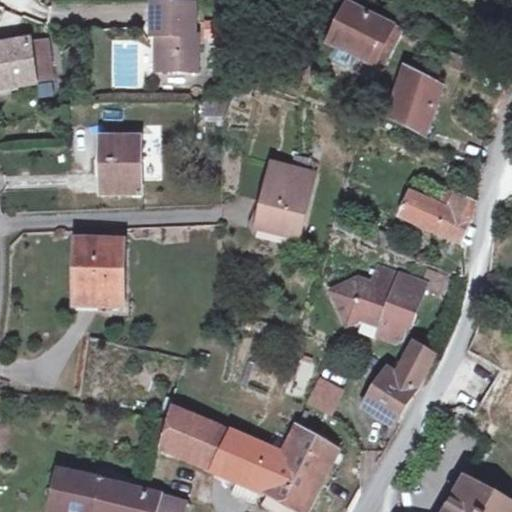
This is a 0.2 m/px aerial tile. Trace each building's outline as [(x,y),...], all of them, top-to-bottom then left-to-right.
[(198,73),(198,36),(196,36),(196,5),(180,5),(160,5),(154,4),(153,37),(161,37),(161,44),(159,44),(158,72),(198,73)] [(399,33),(350,9),(333,45),(372,64),(382,41),(393,46),(399,33)] [(219,36),(218,21),(206,22),(207,37),(219,36)] [(424,43),(410,35),(406,42),(421,50),(424,43)] [(52,80),(48,41),(32,44),(31,42),(0,47),(0,90),(36,85),(36,83),(52,80)] [(382,69),(393,46),(382,41),(372,64),(382,69)] [(484,71),(454,57),(448,68),(479,82),(484,71)] [(317,79),(321,70),(311,66),(307,74),(317,79)] [(426,137),(443,89),(407,70),(390,119),(426,137)] [(249,101),(254,90),(238,85),(235,96),(249,101)] [(224,121),(232,102),(206,102),(206,121),(224,121)] [(142,196),(141,139),(102,139),(102,197),(142,196)] [(476,187),(480,167),(466,163),(460,183),(476,187)] [(300,238),(315,176),(273,167),(259,228),(300,238)] [(475,212),(476,205),(447,193),(441,207),(411,194),(401,218),(461,245),(475,212)] [(386,248),(390,236),(378,231),(374,244),(386,248)] [(124,304),(125,243),(77,242),(76,303),(124,304)] [(415,316),(426,286),(379,269),(373,286),(359,281),(333,294),(348,326),(361,320),(382,327),(379,337),(397,343),(402,341),(412,314),(415,316)] [(241,331),(244,319),(221,312),(222,325),(241,331)] [(417,389),(434,357),(414,346),(398,377),(389,371),(365,409),(394,426),(417,389)] [(306,397),(312,361),(297,359),(291,395),(306,397)] [(318,376),(303,405),(330,418),(344,390),(318,376)] [(462,393),(482,397),(484,383),(464,379),(462,393)] [(215,473),(234,434),(175,410),(164,451),(215,473)] [(462,467),(478,439),(456,427),(440,455),(462,467)] [(296,511),(308,511),(338,452),(318,440),(298,429),(285,456),(286,456),(268,495),(296,511)] [(268,495),(286,456),(285,456),(234,434),(215,473),(238,483),(260,492),(268,495)] [(459,511),(475,486),(482,474),(473,469),(466,482),(448,511),(459,511)] [(99,511),(106,484),(59,473),(50,511),(99,511)] [(255,505),(260,492),(238,483),(232,495),(255,505)] [(163,511),(166,499),(148,495),(106,484),(99,511),(163,511)] [(511,511),(511,506),(475,486),(459,511),(511,511)] [(186,511),(188,504),(166,499),(163,511),(186,511)]
